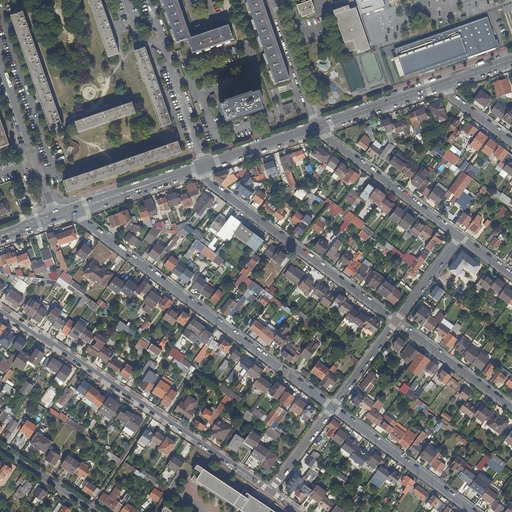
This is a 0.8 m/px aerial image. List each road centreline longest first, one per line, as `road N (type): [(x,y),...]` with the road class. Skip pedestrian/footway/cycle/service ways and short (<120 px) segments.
road 1 (residential): [(270,492),(0,310)]
road 2 (residential): [(74,211),(332,407)]
road 3 (residential): [(395,322),(208,182),(203,166)]
road 4 (residential): [(316,126),(459,236)]
road 5 (residential): [(203,166),(148,0)]
road 6 (residential): [(332,407),(472,511)]
road 7 (residential): [(0,61),(55,217)]
road 8 (residential): [(511,408),(395,322)]
road 9 (tertiary): [(74,211),(203,166)]
road 10 (residential): [(316,126),(272,0)]
road 11 (tertiary): [(316,126),(440,84)]
